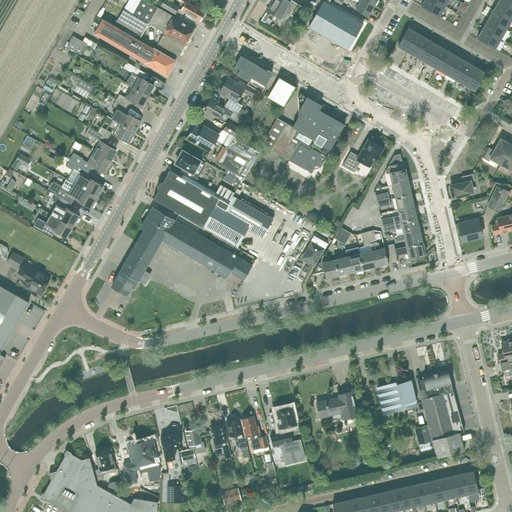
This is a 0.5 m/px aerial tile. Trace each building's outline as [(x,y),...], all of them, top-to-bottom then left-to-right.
[(143,0),(129,0),(117,22),(141,36),(148,24),(164,32),(157,44),(177,55),(184,43),(186,43),(194,29),(185,24),(185,25),(173,18),(173,17),(143,0)] [(167,0),(163,0),(160,6),(175,14),(180,7),(167,0)] [(189,3),(189,2),(191,0),(190,0),(179,0),(179,1),(184,4),(181,10),(186,14),(185,15),(191,18),(192,16),(200,21),(205,12),(189,3)] [(286,0),(272,0),(266,11),(280,19),(281,18),(286,22),(297,3),(290,0),(290,2),(286,0)] [(363,0),(353,0),(359,3),(355,10),(367,17),(374,6),(363,0)] [(440,17),(445,7),(432,0),(424,0),(421,6),(440,17)] [(511,20),(511,7),(499,0),(494,10),(511,20)] [(348,50),(364,24),(324,1),(323,1),(315,16),(309,27),(348,50)] [(458,9),(464,13),(467,7),(461,3),(458,9)] [(302,7),(294,20),(298,22),(306,9),(302,7)] [(507,30),(511,20),(494,10),(488,19),(507,30)] [(266,12),(261,20),(265,23),(270,15),(266,12)] [(139,40),(115,26),(102,19),(94,33),(167,75),(175,61),(138,41),(139,40)] [(501,40),(507,30),(488,19),(483,29),(501,40)] [(408,52),(418,34),(408,28),(398,47),(408,52)] [(495,49),(501,40),(483,29),(477,39),(495,49)] [(417,58),(428,40),(418,34),(408,52),(417,58)] [(74,51),(80,40),(73,36),(67,47),(74,51)] [(80,40),(74,51),(81,55),(87,44),(80,40)] [(427,63),(438,45),(428,40),(417,58),(427,63)] [(437,69),(447,51),(438,45),(427,63),(437,69)] [(447,75),(457,56),(447,51),(437,69),(447,75)] [(272,74),(257,66),(258,65),(240,55),(231,72),(248,82),(247,84),(261,93),(272,74)] [(456,80),(467,62),(457,56),(447,75),(456,80)] [(142,79),(146,73),(126,62),(123,68),(131,72),(125,83),(131,87),(147,96),(153,85),(142,79)] [(466,86),(476,68),(467,62),(456,80),(466,86)] [(476,68),(466,86),(476,91),(486,73),(476,68)] [(50,86),(58,91),(64,81),(56,77),(50,86)] [(238,112),(238,111),(242,105),(236,102),(243,91),(252,96),(255,90),(238,81),(238,82),(228,77),(219,93),(229,98),(225,105),(238,112)] [(284,107),(295,87),(279,77),(268,97),(284,107)] [(74,91),(86,98),(93,87),(81,79),(74,91)] [(141,107),(147,96),(131,87),(125,97),(119,94),(116,100),(127,106),(130,100),(141,107)] [(50,90),(45,101),(52,105),(57,93),(50,90)] [(307,159),(332,117),(324,112),(326,109),(301,94),(301,93),(300,93),(298,97),(298,115),(299,115),(292,127),(277,118),(261,145),(302,168),(307,159)] [(230,116),(232,112),(210,99),(204,110),(224,122),(228,115),(230,116)] [(123,111),(127,106),(116,100),(113,105),(118,108),(123,111)] [(118,108),(112,119),(113,120),(135,132),(141,121),(123,111),(118,108)] [(239,112),(246,116),(247,117),(250,112),(246,110),(245,111),(241,108),(239,112)] [(91,110),(86,119),(92,123),(98,113),(91,110)] [(113,120),(112,119),(107,116),(104,122),(110,125),(115,128),(112,133),(128,143),(135,132),(113,120)] [(306,170),(311,173),(316,165),(320,167),(347,120),(346,120),(344,124),(342,124),(343,123),(332,117),(307,159),(311,161),(306,170)] [(19,121),(16,126),(21,129),(24,124),(19,121)] [(235,137),(240,129),(228,122),(223,130),(235,137)] [(221,130),(218,135),(203,126),(201,130),(194,126),(191,131),(190,132),(190,133),(187,138),(209,150),(215,139),(224,144),(229,135),(221,130)] [(97,132),(89,127),(85,134),(94,140),(95,138),(99,141),(93,152),(110,161),(116,150),(105,144),(108,138),(97,132)] [(97,132),(108,138),(111,133),(101,127),(97,132)] [(32,139),(40,143),(43,138),(35,134),(32,139)] [(459,147),(461,139),(455,138),(453,145),(459,147)] [(86,149),(89,143),(83,140),(80,146),(86,149)] [(378,159),(384,149),(368,140),(358,157),(351,153),(343,166),(355,173),(361,162),(370,167),(375,158),(378,159)] [(511,145),(506,142),(505,142),(501,140),(494,151),(489,148),(483,158),(489,162),(491,158),(501,164),(511,145)] [(336,145),(333,152),(338,154),(341,148),(336,145)] [(511,145),(501,164),(511,170),(509,173),(511,175),(511,145)] [(240,177),(250,160),(228,147),(218,164),(240,177)] [(181,150),(175,160),(184,166),(180,172),(195,180),(205,164),(193,157),(181,150)] [(103,172),(110,161),(93,152),(87,162),(83,160),(83,158),(73,153),(69,160),(89,171),(92,165),(103,172)] [(20,153),(11,167),(17,170),(21,163),(26,166),(30,159),(20,153)] [(389,173),(392,185),(408,181),(406,169),(404,169),(400,154),(394,155),(385,170),(389,173)] [(86,177),(89,171),(69,160),(66,166),(75,172),(76,171),(81,174),(75,184),(97,197),(103,186),(86,177)] [(158,190),(153,199),(203,227),(238,246),(247,229),(250,224),(225,210),(230,201),(216,192),(195,180),(180,172),(171,167),(162,182),(159,183),(157,187),(158,190)] [(325,174),(320,178),(323,185),(329,181),(325,174)] [(463,183),(451,186),(452,190),(451,190),(453,198),(462,196),(462,195),(473,193),(470,182),(475,180),(474,174),(462,176),(463,183)] [(395,197),(411,193),(408,181),(392,185),(395,197)] [(71,203),(74,198),(69,195),(70,192),(61,187),(61,185),(55,182),(52,183),(49,188),(57,193),(56,195),(71,203)] [(74,198),(91,208),(97,197),(75,184),(70,192),(69,195),(74,198)] [(221,185),(216,192),(230,201),(233,196),(235,193),(221,185)] [(499,212),(509,192),(497,186),(488,206),(499,212)] [(377,202),(389,199),(388,192),(375,195),(377,202)] [(398,210),(414,206),(411,193),(395,197),(398,210)] [(71,203),(56,195),(53,200),(57,203),(50,214),(72,226),(74,223),(76,222),(78,218),(78,216),(79,215),(67,209),(71,203)] [(250,224),(247,229),(262,238),(273,219),(233,196),(230,201),(225,210),(250,224)] [(377,202),(378,208),(391,205),(389,199),(377,202)] [(383,226),(417,218),(414,206),(398,210),(399,215),(381,220),(383,226)] [(251,265),(152,208),(141,227),(144,229),(111,285),(126,294),(131,286),(133,288),(137,279),(143,270),(161,239),(226,277),(230,271),(243,279),(251,265)] [(309,212),(307,216),(314,221),(317,216),(309,212)] [(66,237),(72,226),(50,214),(46,222),(38,218),(34,225),(52,236),(55,231),(66,237)] [(494,235),(511,230),(511,223),(510,215),(497,218),(497,220),(495,221),(496,225),(492,226),(494,235)] [(404,234),(420,231),(417,218),(383,226),(384,232),(402,228),(404,234)] [(462,241),(482,237),(478,219),(458,224),(462,241)] [(294,234),(303,237),(305,229),(297,226),(294,234)] [(340,242),(346,231),(340,228),(334,239),(340,242)] [(345,245),(351,234),(346,231),(340,242),(345,245)] [(367,232),(370,244),(376,243),(373,231),(367,232)] [(407,247),(423,243),(420,231),(404,234),(407,246),(407,247)] [(372,251),(370,244),(367,232),(361,234),(364,246),(358,247),(363,270),(375,267),(372,251)] [(314,265),(323,250),(312,243),(303,258),(314,265)] [(332,243),(328,249),(333,252),(337,246),(332,243)] [(376,243),(370,244),(372,251),(375,267),(388,264),(384,248),(380,249),(379,244),(377,243),(376,243)] [(396,256),(408,253),(410,259),(426,255),(423,243),(407,247),(407,246),(394,249),(395,250),(388,251),(391,263),(397,262),(396,256)] [(0,244),(0,250),(2,258),(4,260),(6,259),(8,254),(7,247),(1,244),(0,244)] [(351,272),(363,270),(358,247),(346,251),(347,257),(351,272)] [(6,263),(17,269),(24,258),(13,251),(6,263)] [(339,275),(351,272),(347,257),(335,260),(339,275)] [(326,278),(339,275),(335,260),(323,263),(326,278)] [(46,288),(45,286),(50,278),(43,274),(43,273),(24,261),(17,272),(27,279),(24,285),(41,294),(42,292),(44,292),(46,288)] [(143,270),(137,279),(146,284),(151,275),(143,270)] [(0,349),(1,350),(16,324),(29,301),(0,284),(0,349)] [(511,338),(507,340),(507,341),(501,342),(503,353),(498,354),(500,364),(502,371),(511,368),(511,338)] [(33,357),(39,341),(34,339),(32,344),(22,341),(19,351),(33,357)] [(447,370),(423,376),(427,390),(419,392),(437,458),(464,451),(459,433),(464,431),(447,370)] [(403,409),(416,405),(410,380),(397,384),(403,409)] [(462,383),(452,386),(455,395),(464,393),(462,383)] [(386,412),(403,409),(397,384),(380,387),(386,412)] [(344,419),(357,416),(351,391),(338,394),(338,396),(316,402),(320,419),(342,413),(344,419)] [(289,426),(297,425),(292,406),(276,410),(279,423),(278,423),(279,429),(281,428),(281,432),(271,435),(273,445),(280,444),(285,465),(306,460),(301,439),(293,441),(289,426)] [(254,416),(241,419),(246,441),(251,440),(253,450),(269,447),(266,435),(261,437),(260,434),(261,434),(259,426),(256,426),(254,416)] [(247,448),(243,434),(240,419),(226,422),(230,437),(234,436),(236,446),(240,445),(243,458),(249,457),(247,448)] [(225,441),(227,441),(223,423),(210,426),(215,444),(217,453),(223,451),(225,459),(231,457),(229,447),(227,447),(225,441)] [(431,447),(430,442),(432,442),(427,424),(415,428),(416,434),(420,450),(431,447)] [(198,429),(186,431),(190,449),(181,451),(184,465),(186,464),(187,467),(188,466),(196,465),(197,464),(194,454),(205,451),(203,442),(201,442),(198,429)] [(160,438),(166,461),(175,459),(173,449),(181,447),(178,433),(173,435),(173,434),(165,436),(160,438)] [(151,466),(159,464),(157,456),(153,438),(127,445),(131,462),(123,464),(128,484),(137,482),(134,470),(141,469),(145,470),(149,469),(151,466)] [(157,511),(158,502),(134,498),(131,504),(97,485),(89,457),(82,459),(72,454),(71,452),(67,449),(64,454),(65,456),(56,470),(49,473),(51,480),(44,493),(42,497),(46,500),(57,506),(65,510),(68,511),(157,511)] [(110,449),(95,452),(99,468),(96,469),(97,475),(107,473),(109,479),(118,477),(117,475),(115,465),(114,465),(110,449)] [(273,462),(266,463),(269,477),(276,476),(273,462)] [(463,473),(462,473),(467,494),(478,491),(474,471),(463,473)] [(453,475),(452,476),(456,496),(467,494),(462,473),(453,475)] [(443,478),(441,478),(446,499),(456,496),(452,476),(443,478)] [(433,480),(430,481),(435,501),(446,499),(441,478),(433,480)] [(423,482),(419,483),(424,504),(435,501),(430,481),(423,482)] [(413,485),(408,486),(413,506),(424,504),(419,483),(413,485)] [(182,485),(171,485),(172,503),(182,503),(182,485)] [(403,487),(397,488),(402,509),(413,506),(408,486),(403,487)] [(253,487),(241,490),(244,500),(256,496),(253,487)] [(242,501),(238,488),(222,493),(225,505),(242,501)] [(393,489),(387,491),(392,511),(402,509),(397,488),(393,489)] [(383,492),(376,493),(380,511),(388,511),(392,511),(387,491),(383,492)] [(373,494),(365,496),(368,511),(380,511),(376,493),(373,494)] [(363,496),(354,498),(357,511),(368,511),(365,496),(363,496)] [(352,499),(343,501),(345,511),(357,511),(354,498),(352,499)] [(345,511),(343,501),(332,504),(334,511),(345,511)]
